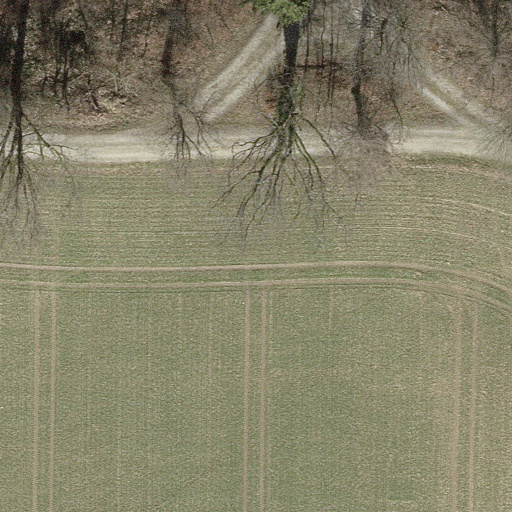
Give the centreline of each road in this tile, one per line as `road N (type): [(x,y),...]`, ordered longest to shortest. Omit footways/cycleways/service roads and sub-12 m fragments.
road 1 (track): [(0,142),(454,142),(511,150)]
road 2 (track): [(298,0),(236,80),(142,148)]
road 3 (track): [(352,0),(430,86),(511,144)]
